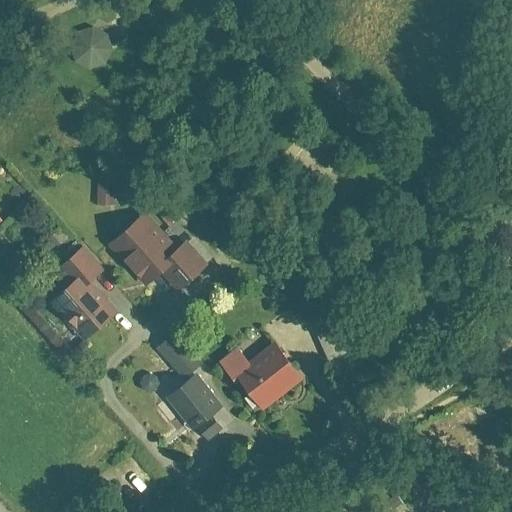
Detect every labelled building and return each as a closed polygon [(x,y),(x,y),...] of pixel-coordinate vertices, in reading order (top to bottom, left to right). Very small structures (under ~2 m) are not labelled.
[(75,34),(68,52),(71,62),(86,70),(105,70),(111,54),(106,36),(88,27),(75,34)] [(94,186),(95,204),(114,203),(114,186),(94,186)] [(171,236),(159,247),(133,220),(104,247),(141,287),(159,270),(178,291),(202,269),(171,236)] [(69,283),(47,303),(83,340),(109,315),(82,287),(99,271),(79,250),(57,270),(69,283)] [(167,338),(148,354),(173,383),(192,367),(167,338)] [(227,384),(233,379),(261,411),(301,377),(271,342),(246,362),(235,349),(213,368),(227,384)] [(189,376),(160,403),(188,433),(217,406),(189,376)]
